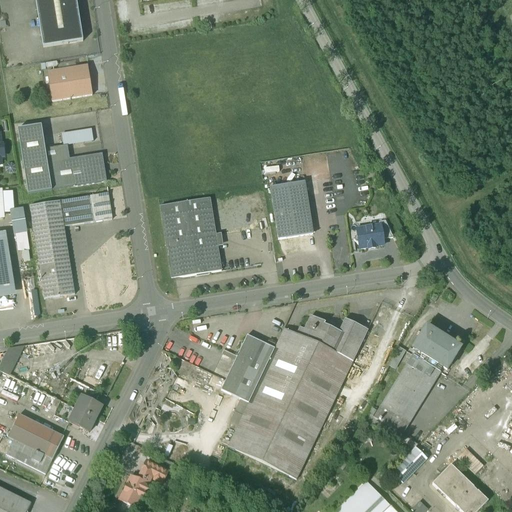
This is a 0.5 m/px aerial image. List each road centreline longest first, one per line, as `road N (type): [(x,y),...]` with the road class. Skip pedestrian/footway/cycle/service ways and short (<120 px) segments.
road 1 (residential): [(103,0),(153,313)]
road 2 (unclassified): [(302,0),(442,261)]
road 3 (unclassified): [(153,313),(442,261)]
road 4 (residential): [(68,511),(143,361),(153,313)]
road 5 (unclassified): [(0,337),(153,313)]
